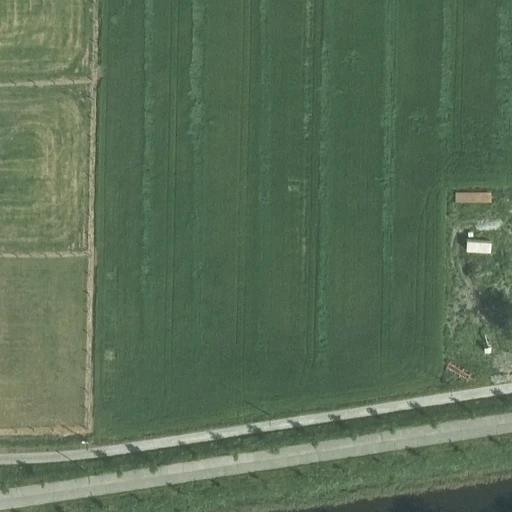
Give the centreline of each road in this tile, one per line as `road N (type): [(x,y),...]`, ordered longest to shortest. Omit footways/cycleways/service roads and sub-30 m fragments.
road 1 (unclassified): [(511,418),(0,496)]
road 2 (unclassified): [(0,458),(104,452),(511,388)]
